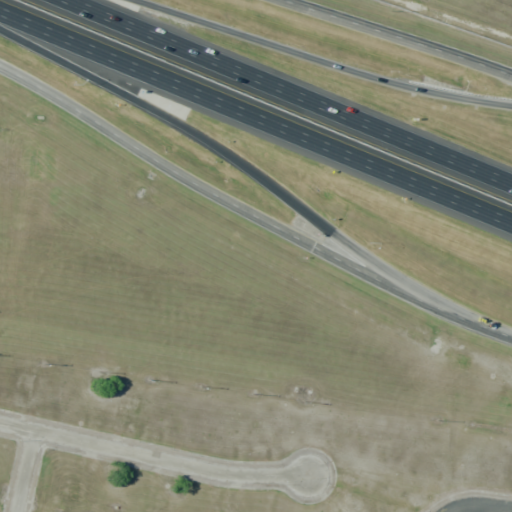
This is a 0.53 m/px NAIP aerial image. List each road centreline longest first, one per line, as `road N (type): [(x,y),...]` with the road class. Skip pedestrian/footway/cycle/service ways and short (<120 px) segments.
road 1 (secondary): [(0,69),(52,93),(239,212),(511,336)]
road 2 (motorway): [(0,25),(175,115),(469,321)]
road 3 (motorway): [(0,10),(511,224)]
road 4 (motorway): [(511,178),(83,0)]
road 5 (motorway): [(511,103),(382,81),(117,0)]
road 6 (residential): [(313,473),(242,473),(0,424)]
road 7 (secondary): [(511,81),(282,0)]
